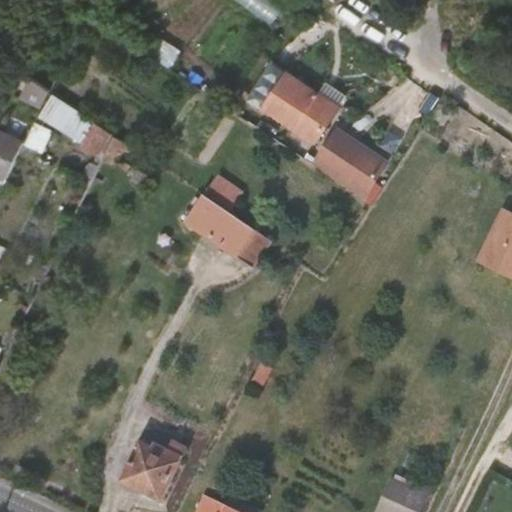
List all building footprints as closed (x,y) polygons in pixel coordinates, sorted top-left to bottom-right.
[(236,0),(272,24),(288,1),(287,0),(236,0)] [(331,102),(276,65),(250,100),(307,138),(331,102)] [(34,79),(26,96),(45,104),(52,87),(34,79)] [(93,119),(54,92),(42,112),(84,139),(93,119)] [(112,132),(93,119),(84,139),(103,151),(112,132)] [(37,121),(28,142),(46,150),(55,129),(37,121)] [(384,160),(336,128),(313,160),(361,193),(384,160)] [(103,151),(102,152),(115,160),(126,142),(112,132),(103,151)] [(0,143),(0,144),(0,155),(15,162),(19,152),(0,143)] [(204,195),(185,222),(236,256),(255,230),(204,195)] [(511,208),(505,205),(478,261),(511,277),(511,208)] [(261,363),(254,380),(263,385),(271,366),(261,363)] [(150,431),(143,445),(154,450),(157,445),(170,452),(174,443),(150,431)] [(143,445),(125,481),(163,500),(188,451),(174,443),(170,452),(157,445),(154,450),(143,445)] [(395,483),(382,511),(423,511),(432,492),(427,490),(425,496),(395,483)] [(235,511),(205,499),(199,511),(235,511)]
